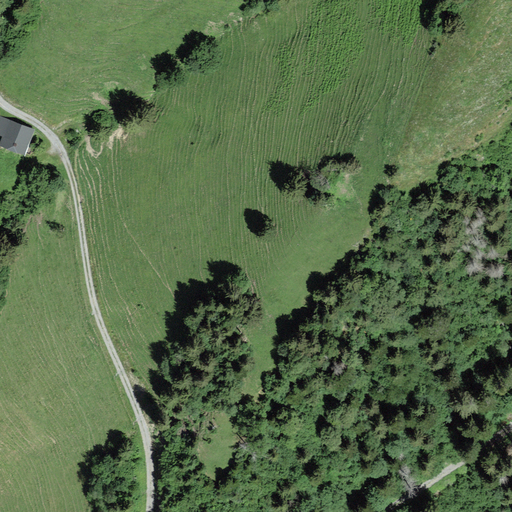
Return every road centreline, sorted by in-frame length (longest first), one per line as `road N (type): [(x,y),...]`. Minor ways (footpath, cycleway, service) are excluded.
road 1 (track): [(0,100),(40,124),(71,168),(97,317),(149,452),(150,511)]
road 2 (track): [(382,511),(511,425)]
